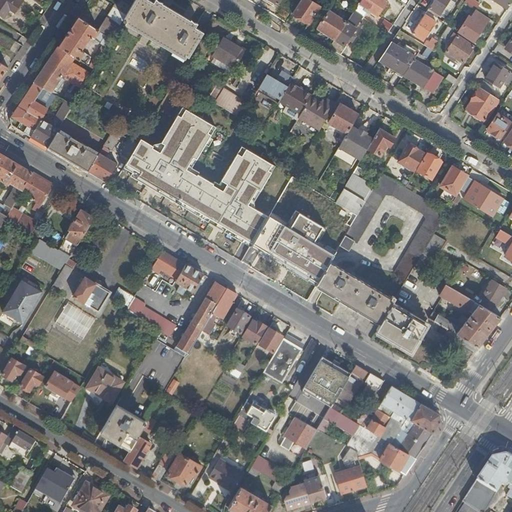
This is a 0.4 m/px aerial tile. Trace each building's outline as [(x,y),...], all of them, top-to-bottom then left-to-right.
[(14,13),(23,0),(0,0),(0,16),(3,19),(9,10),(14,13)] [(121,0),(118,0),(99,30),(113,38),(124,19),(132,6),(121,0)] [(150,0),(135,0),(132,6),(124,19),(163,42),(189,57),(204,32),(196,27),(198,24),(191,20),(189,23),(160,6),(162,3),(157,0),(154,0),(153,2),(150,0)] [(309,0),(300,0),(292,13),(309,23),(320,7),(309,0)] [(361,0),(359,4),(368,9),(378,16),(388,0),(361,0)] [(435,0),(427,12),(438,19),(441,13),(447,16),(457,0),(456,0),(435,0)] [(465,0),(465,1),(464,2),(475,10),(479,4),(473,0),(465,0)] [(511,0),(492,0),(507,9),(511,1),(511,0)] [(353,12),(359,16),(363,18),(368,9),(359,4),(353,12)] [(473,42),(489,19),(476,10),(461,34),(473,42)] [(318,28),(335,39),(346,23),(329,11),(318,28)] [(346,23),(335,39),(344,45),(355,29),(352,27),(359,16),(353,12),(346,23)] [(423,41),(438,19),(427,12),(412,34),(423,41)] [(99,30),(78,17),(59,46),(74,56),(87,65),(91,57),(82,51),(91,37),(103,44),(107,47),(113,38),(99,30)] [(378,28),(387,35),(393,27),(384,20),(378,28)] [(442,34),(448,26),(444,23),(438,32),(442,34)] [(447,40),(453,31),(448,27),(441,37),(447,40)] [(415,39),(400,30),(397,34),(401,37),(412,44),(415,39)] [(0,44),(8,49),(13,41),(0,34),(0,33),(0,44)] [(397,34),(392,42),(396,44),(401,37),(397,34)] [(463,63),(474,47),(454,34),(451,37),(454,39),(446,52),(463,63)] [(234,66),(243,50),(220,36),(210,53),(234,66)] [(432,50),(439,40),(434,38),(428,47),(432,50)] [(402,78),(403,75),(414,59),(418,53),(419,53),(406,44),(403,49),(396,44),(392,42),(379,60),(396,71),(395,73),(402,78)] [(74,56),(59,46),(35,83),(51,93),(55,87),(57,88),(59,84),(62,85),(66,79),(79,87),(75,94),(70,92),(65,93),(62,99),(72,106),(94,69),(90,67),(87,72),(71,62),(74,56)] [(422,56),(427,59),(432,50),(428,47),(422,56)] [(98,62),(105,51),(101,48),(94,59),(98,62)] [(403,75),(424,89),(435,73),(414,59),(403,75)] [(503,81),(509,73),(495,64),(485,79),(499,88),(503,81)] [(257,91),(278,103),(279,101),(290,83),(293,78),(282,71),(276,81),(267,75),(257,91)] [(435,73),(424,89),(433,95),(443,78),(435,73)] [(511,79),(511,74),(509,73),(503,81),(508,85),(511,79)] [(453,84),(457,79),(449,74),(445,79),(453,84)] [(482,82),(479,87),(480,88),(489,94),(492,88),(482,82)] [(51,93),(35,83),(18,108),(10,119),(12,126),(31,137),(42,119),(51,104),(47,101),(43,107),(36,103),(38,101),(36,99),(40,94),(44,97),(43,99),(45,100),(46,98),(52,102),(56,96),(51,93)] [(300,114),(310,98),(311,97),(290,83),(279,101),(287,106),(300,114)] [(55,87),(51,93),(56,96),(61,99),(62,99),(65,93),(57,88),(55,87)] [(489,94),(480,88),(467,109),(485,121),(499,100),(489,94)] [(224,89),(216,104),(241,118),(249,104),(224,89)] [(298,118),(320,130),(335,104),(327,99),(323,105),(310,98),(300,114),(298,118)] [(62,99),(61,99),(58,105),(63,108),(69,111),(72,106),(62,99)] [(328,123),(347,134),(352,126),(358,114),(340,104),(328,123)] [(112,130),(72,106),(69,111),(65,118),(105,142),(112,130)] [(297,120),(298,118),(300,114),(287,106),(283,112),(297,120)] [(69,111),(63,108),(59,116),(65,119),(65,118),(69,111)] [(496,113),(486,128),(492,132),(491,133),(500,139),(511,123),(496,113)] [(55,121),(61,125),(65,119),(59,116),(55,121)] [(386,133),(393,122),(386,117),(373,139),(367,149),(380,156),(386,145),(389,147),(394,138),(386,133)] [(42,119),(31,137),(48,147),(57,131),(58,129),(42,119)] [(176,173),(199,187),(222,150),(226,142),(234,130),(235,127),(228,123),(216,142),(207,137),(201,146),(194,142),(176,173)] [(347,134),(339,148),(360,160),(367,149),(373,139),(366,135),(368,133),(359,128),(358,130),(352,126),(347,134)] [(105,142),(103,146),(110,150),(119,134),(112,130),(105,142)] [(226,142),(231,145),(239,133),(234,130),(226,142)] [(57,131),(48,147),(89,171),(98,155),(57,131)] [(119,156),(127,161),(137,144),(129,140),(119,156)] [(222,150),(227,153),(231,145),(226,142),(222,150)] [(412,172),(421,155),(406,147),(397,164),(412,172)] [(199,187),(214,196),(236,159),(231,155),(232,153),(229,151),(227,153),(222,150),(199,187)] [(0,204),(0,212),(7,216),(12,208),(22,192),(32,173),(0,153),(0,179),(5,183),(9,182),(15,185),(3,206),(0,204)] [(98,155),(89,171),(106,182),(117,164),(106,157),(103,156),(99,153),(98,155)] [(430,179),(440,162),(427,154),(417,171),(430,179)] [(336,202),(343,207),(357,215),(374,187),(357,177),(361,170),(357,167),(336,202)] [(455,195),(466,176),(452,167),(440,186),(455,195)] [(52,185),(32,173),(22,192),(36,201),(35,202),(41,205),(52,185)] [(357,215),(339,245),(349,251),(354,242),(356,243),(385,194),(391,196),(422,214),(427,219),(394,274),(406,281),(414,267),(433,234),(446,212),(424,199),(406,188),(382,174),(374,187),(357,215)] [(265,222),(260,232),(266,236),(269,236),(271,235),(273,232),(279,235),(284,227),(279,223),(286,210),(292,214),(298,204),(292,200),(302,182),(292,177),(265,222)] [(491,216),(502,198),(474,181),(464,197),(471,201),(470,202),(491,216)] [(336,202),(333,201),(326,215),(334,220),(343,207),(336,202)] [(12,208),(7,216),(5,218),(31,234),(37,224),(12,208)] [(265,222),(243,209),(227,237),(249,249),(260,232),(265,222)] [(69,257),(92,219),(80,211),(73,224),(70,229),(58,250),(69,257)] [(306,251),(317,234),(302,225),(304,221),(298,218),(285,239),(306,251)] [(507,242),(508,241),(511,236),(502,230),(498,237),(507,242)] [(426,273),(444,240),(433,234),(414,267),(426,273)] [(58,250),(38,238),(29,254),(60,273),(64,265),(69,257),(58,250)] [(170,255),(163,251),(157,261),(164,265),(170,255)] [(170,255),(164,265),(179,274),(175,281),(180,285),(176,291),(182,294),(186,289),(192,292),(203,274),(170,255)] [(80,266),(69,260),(66,265),(77,272),(80,266)] [(330,262),(316,284),(381,323),(392,305),(396,297),(393,296),(391,298),(330,262)] [(71,269),(64,265),(60,273),(53,284),(60,289),(71,269)] [(84,303),(89,306),(98,312),(109,292),(84,277),(73,297),(84,303)] [(495,306),(505,288),(491,280),(481,298),(495,306)] [(226,288),(215,281),(176,347),(187,353),(196,338),(201,330),(206,321),(211,313),(226,288)] [(39,294),(19,282),(0,313),(0,314),(20,326),(39,294)] [(429,318),(478,346),(500,317),(445,285),(439,295),(465,310),(464,312),(469,314),(466,319),(464,318),(461,322),(450,315),(447,320),(438,315),(433,312),(429,318)] [(128,306),(134,296),(119,288),(114,297),(128,306)] [(236,294),(226,288),(211,313),(215,315),(222,319),(236,294)] [(134,298),(127,309),(137,315),(138,315),(136,318),(160,331),(169,337),(176,326),(144,307),(145,304),(134,298)] [(82,315),(89,306),(84,303),(77,313),(82,315)] [(381,323),(376,331),(411,350),(426,325),(392,305),(381,323)] [(92,322),(82,315),(77,313),(66,306),(58,319),(84,336),(92,322)] [(249,316),(236,308),(227,325),(239,332),(249,316)] [(127,309),(124,314),(134,320),(137,315),(127,309)] [(215,315),(211,313),(206,321),(210,323),(215,315)] [(266,326),(252,318),(242,336),(254,344),(266,326)] [(201,330),(207,334),(207,335),(210,330),(207,328),(210,323),(206,321),(201,330)] [(282,336),(269,328),(259,344),(271,352),(282,336)] [(201,330),(196,338),(202,342),(207,334),(201,330)] [(46,352),(22,337),(20,341),(36,350),(39,352),(44,355),(46,352)] [(301,351),(282,339),(262,374),(281,384),(282,382),(301,351)] [(165,390),(185,357),(155,340),(136,372),(165,390)] [(187,353),(176,347),(174,350),(185,357),(187,353)] [(25,366),(11,358),(2,374),(11,380),(16,372),(20,374),(25,366)] [(240,362),(233,358),(229,366),(236,370),(240,362)] [(110,371),(101,365),(85,390),(95,396),(97,394),(111,403),(122,382),(108,374),(110,371)] [(367,372),(355,365),(346,379),(334,400),(333,402),(334,403),(338,396),(348,403),(358,388),(356,386),(360,379),(362,381),(367,372)] [(34,382),(39,385),(42,379),(43,377),(30,369),(20,385),(29,391),(34,382)] [(71,402),(80,387),(53,371),(51,376),(47,382),(45,386),(71,402)] [(334,400),(346,379),(334,372),(331,377),(327,374),(318,391),(321,392),(334,400)] [(383,381),(369,373),(364,382),(368,384),(366,388),(375,394),(383,381)] [(362,414),(356,423),(381,438),(391,444),(395,437),(402,442),(398,448),(415,458),(441,420),(439,414),(391,386),(381,403),(383,405),(394,411),(390,418),(379,411),(376,417),(386,423),(384,427),(374,421),(362,414)] [(321,392),(310,410),(323,418),(330,407),(333,402),(334,400),(321,392)] [(263,412),(246,402),(238,415),(270,434),(271,433),(280,418),(265,409),(263,412)] [(394,411),(383,405),(379,411),(390,418),(394,411)] [(303,406),(296,418),(316,430),(317,428),(323,418),(310,410),(303,406)] [(131,448),(144,425),(115,407),(101,430),(131,448)] [(323,418),(317,428),(324,432),(331,421),(353,434),(346,446),(356,452),(357,457),(370,453),(373,455),(379,445),(378,444),(381,438),(356,423),(330,407),(323,418)] [(124,460),(136,468),(150,444),(142,439),(146,434),(147,435),(155,421),(152,419),(154,417),(150,415),(144,425),(131,448),(124,460)] [(376,417),(374,421),(384,427),(386,423),(376,417)] [(316,430),(296,418),(285,436),(288,438),(292,441),(289,446),(288,447),(301,455),(304,450),(316,430)] [(331,421),(324,432),(329,435),(346,446),(353,434),(331,421)] [(151,476),(159,481),(186,434),(174,427),(169,436),(174,439),(151,476)] [(35,442),(13,428),(7,438),(12,442),(9,447),(26,458),(35,442)] [(395,437),(391,444),(398,448),(402,442),(395,437)] [(391,444),(381,438),(378,444),(379,445),(373,455),(379,458),(379,460),(398,471),(398,470),(405,474),(415,458),(398,448),(391,444)] [(340,493),(366,485),(364,479),(357,457),(356,452),(348,447),(342,459),(346,470),(334,473),(340,493)] [(201,466),(180,453),(167,474),(186,485),(193,472),(197,474),(201,466)] [(511,497),(511,456),(507,453),(492,456),(463,501),(466,502),(459,511),(492,511),(491,511),(485,511),(489,507),(492,509),(503,491),(503,489),(505,484),(506,485),(508,483),(510,484),(508,487),(510,489),(507,494),(511,497)] [(220,486),(232,493),(243,474),(219,459),(207,477),(220,485),(220,486)] [(259,472),(251,467),(247,473),(256,479),(259,472)] [(21,469),(10,486),(21,493),(31,476),(21,469)] [(57,511),(75,481),(55,470),(53,474),(47,471),(36,491),(43,496),(39,502),(55,511),(57,511)] [(262,473),(261,474),(275,482),(276,481),(277,478),(264,470),(262,473)] [(319,476),(303,481),(304,484),(290,488),(287,493),(288,495),(285,496),(283,501),(286,510),(326,498),(319,476)] [(366,485),(369,494),(375,492),(371,477),(364,479),(366,485)] [(279,492),(282,486),(274,481),(270,487),(279,492)] [(86,486),(74,506),(77,507),(83,511),(84,508),(91,511),(97,511),(107,497),(86,486)] [(227,508),(234,511),(266,511),(271,506),(239,487),(227,508)] [(12,511),(21,511),(22,511),(27,503),(20,499),(12,511)] [(69,502),(63,511),(73,511),(77,507),(74,506),(69,502)]
